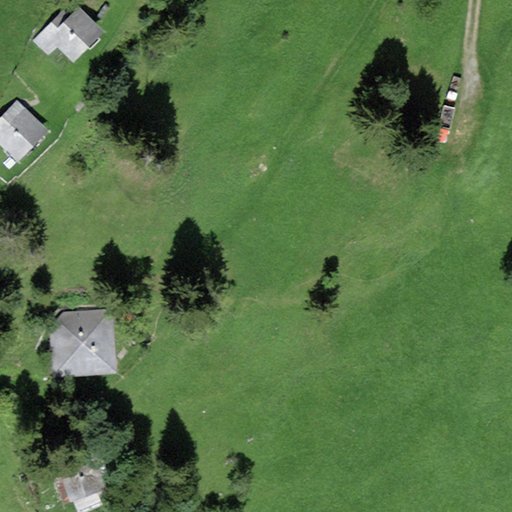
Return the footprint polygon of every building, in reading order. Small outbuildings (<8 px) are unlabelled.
[(96,31),(77,13),(70,21),(63,14),(37,41),(47,51),(58,40),(72,54),(96,31)] [(0,134),(0,137),(17,153),(40,130),(21,112),(0,134)] [(109,366),(106,311),(63,314),(52,327),(54,370),(109,366)] [(60,495),(97,483),(87,453),(74,458),(76,466),(53,474),(60,495)] [(74,493),(76,507),(101,504),(99,490),(74,493)]
